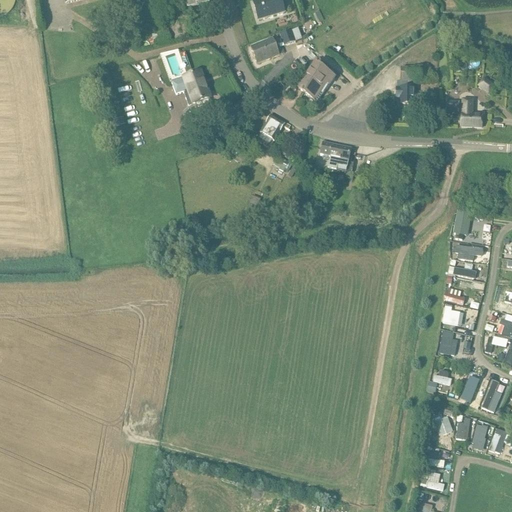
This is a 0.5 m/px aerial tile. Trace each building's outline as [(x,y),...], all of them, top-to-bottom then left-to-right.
[(0,0),(0,16),(1,17),(6,14),(11,10),(14,5),(15,0),(0,0)] [(184,0),(188,11),(209,5),(207,0),(184,0)] [(264,0),(253,3),(259,21),(284,14),(280,0),(264,0)] [(298,29),(280,35),(284,47),(302,40),(298,29)] [(153,42),(155,48),(172,43),(169,30),(156,34),(158,41),(153,42)] [(250,47),(257,65),(280,56),(284,54),(281,45),(276,47),(273,39),(250,47)] [(298,90),(315,101),(327,85),(329,86),(335,79),(315,65),(298,90)] [(400,105),(413,105),(414,89),(413,89),(413,83),(420,83),(435,83),(436,75),(429,75),(429,69),(428,69),(428,65),(422,65),(422,69),(401,68),(401,82),(397,82),(397,89),(396,99),(400,99),(400,105)] [(196,108),(199,109),(208,106),(210,102),(209,100),(211,99),(201,72),(183,78),(184,80),(172,84),(176,96),(184,93),(189,107),(193,105),(194,106),(195,105),(196,108)] [(489,90),(492,85),(484,80),(481,86),(489,90)] [(461,127),(482,128),(482,117),(473,116),(474,100),(461,99),(461,115),(462,115),(461,127)] [(445,113),(458,114),(459,102),(446,101),(445,113)] [(258,142),(268,148),(274,142),(274,143),(284,127),(288,130),(291,127),(271,115),(260,134),(258,142)] [(328,170),(336,172),(337,167),(347,169),(351,150),(323,144),(320,156),(331,158),(328,170)] [(358,176),(367,176),(368,169),(367,169),(367,165),(360,165),(360,169),(358,169),(358,176)] [(292,167),(288,177),(292,179),(297,169),(292,167)] [(257,211),(262,199),(253,196),(249,208),(257,211)] [(469,235),(470,211),(456,210),(454,235),(469,235)] [(456,247),(456,255),(490,256),(490,248),(456,247)] [(465,269),(450,268),(450,276),(472,277),(472,265),(465,265),(465,269)] [(454,326),(457,315),(451,314),(452,307),(447,305),(442,323),(454,326)] [(503,314),(499,324),(504,326),(501,335),(511,339),(511,336),(511,322),(510,322),(511,317),(503,314)] [(451,385),(452,378),(434,377),(433,382),(428,382),(428,391),(436,391),(437,384),(451,385)] [(473,402),(479,382),(468,378),(462,398),(473,402)] [(481,409),(494,414),(505,386),(492,381),(481,409)] [(448,417),(432,423),(438,439),(454,433),(448,417)] [(457,419),(456,441),(469,441),(470,419),(457,419)] [(478,421),(471,450),(482,453),(489,424),(478,421)] [(500,454),(508,433),(497,429),(489,450),(500,454)] [(445,461),(439,460),(439,456),(428,455),(428,467),(444,467),(445,461)] [(443,491),(444,485),(439,484),(440,475),(429,473),(427,487),(443,491)]
